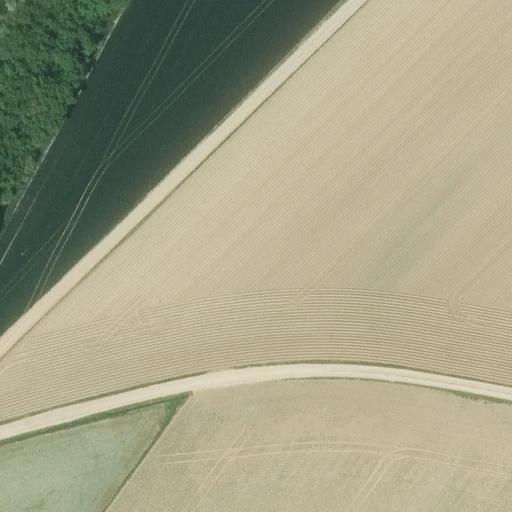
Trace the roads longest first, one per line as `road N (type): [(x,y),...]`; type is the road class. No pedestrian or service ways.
road 1 (track): [(0,433),(248,374),(372,372),(511,394)]
road 2 (track): [(0,349),(358,0)]
